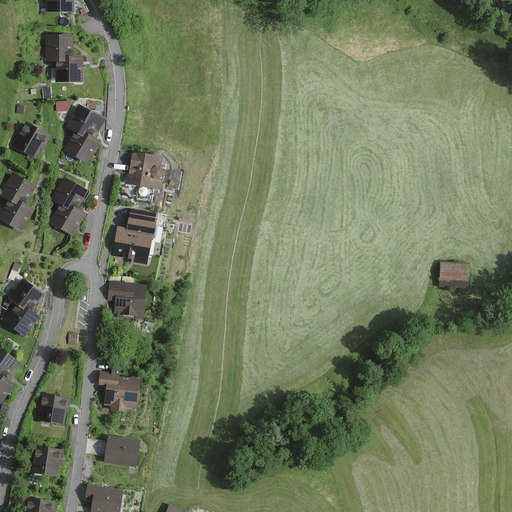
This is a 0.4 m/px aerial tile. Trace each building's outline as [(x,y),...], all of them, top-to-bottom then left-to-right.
[(74,12),(74,0),(46,0),(46,12),(74,12)] [(73,57),(72,35),(44,36),(45,58),(54,57),(73,57)] [(83,81),(83,57),(73,57),(54,57),(54,81),(83,81)] [(51,87),(42,88),(43,99),(51,98),(51,87)] [(72,101),(56,102),(57,112),(67,111),(72,101)] [(94,138),(105,119),(79,104),(68,123),(76,128),(94,138)] [(36,160),(50,136),(27,123),(13,146),(36,160)] [(89,164),(101,142),(94,138),(76,128),(64,150),(89,164)] [(159,189),(165,158),(133,152),(127,183),(159,189)] [(182,172),(172,170),(168,187),(179,190),(182,172)] [(25,206),(37,186),(12,171),(0,191),(10,197),(25,206)] [(75,209),(85,190),(64,178),(53,197),(60,200),(75,209)] [(0,219),(22,231),(33,211),(25,206),(10,197),(0,215),(0,219)] [(74,236),(85,214),(75,209),(60,200),(48,222),(74,236)] [(154,240),(159,213),(130,208),(126,228),(117,226),(112,255),(133,258),(132,263),(147,266),(151,240),(154,240)] [(9,279),(14,281),(20,264),(15,263),(9,279)] [(467,289),(468,265),(440,264),(440,289),(467,289)] [(43,294),(22,280),(9,299),(17,304),(30,313),(43,294)] [(144,320),(147,285),(110,282),(108,300),(115,301),(114,313),(117,313),(116,318),(144,320)] [(4,322),(25,336),(38,318),(30,313),(17,304),(4,322)] [(69,332),(68,345),(76,345),(77,333),(69,332)] [(29,362),(37,342),(25,337),(17,358),(29,362)] [(0,376),(6,380),(19,362),(0,349),(0,376)] [(138,409),(141,379),(119,376),(119,373),(117,373),(117,369),(112,368),(112,372),(100,371),(98,385),(106,386),(104,406),(110,406),(109,411),(128,413),(128,408),(138,409)] [(13,385),(6,380),(0,376),(0,404),(0,405),(13,385)] [(64,425),(69,399),(44,395),(39,420),(64,425)] [(2,404),(0,411),(6,414),(9,406),(2,404)] [(55,444),(68,446),(71,427),(58,425),(55,444)] [(141,441),(109,436),(105,462),(136,467),(141,441)] [(61,466),(64,450),(36,446),(32,473),(57,477),(59,465),(61,466)] [(50,498),(63,500),(66,481),(53,479),(50,498)] [(120,511),(124,491),(89,485),(86,503),(90,504),(89,511),(120,511)] [(57,501),(28,497),(25,511),(55,511),(55,510),(57,501)]
